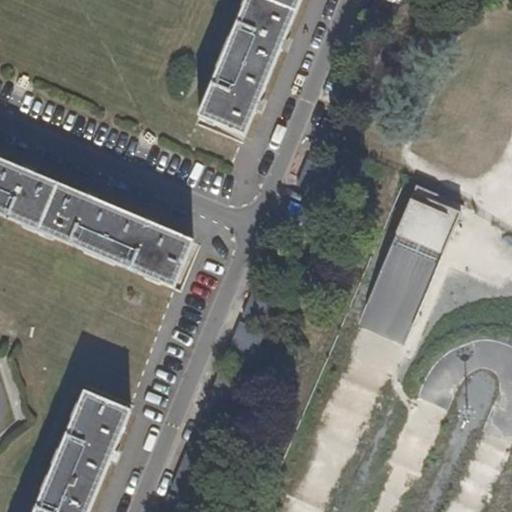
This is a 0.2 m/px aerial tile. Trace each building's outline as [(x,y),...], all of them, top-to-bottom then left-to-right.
[(243,139),(301,0),(246,0),(197,120),(243,139)] [(374,0),(366,22),(388,30),(398,4),(389,0),(374,0)] [(349,62),(370,71),(381,46),(359,37),(349,62)] [(331,105),(352,114),(364,88),(342,79),(331,105)] [(314,147),(335,155),(346,129),(325,121),(314,147)] [(0,216),(173,290),(193,244),(0,161),(0,216)] [(297,188),(318,197),(329,171),(308,161),(297,188)] [(359,327),(407,344),(457,205),(409,188),(359,327)] [(280,229),(301,238),(311,213),(290,204),(280,229)] [(263,270),(284,279),(294,254),(273,245),(263,270)] [(242,319),(263,328),(279,291),(258,282),(242,319)] [(240,324),(232,343),(254,352),(262,333),(240,324)] [(246,370),(254,352),(232,343),(225,361),(246,370)] [(206,406),(227,415),(244,376),(223,367),(206,406)] [(83,393),(32,511),(87,511),(130,413),(83,393)] [(189,449),(209,457),(225,420),(204,410),(189,449)] [(171,491),(192,500),(207,463),(186,454),(171,491)] [(162,511),(186,511),(190,505),(168,497),(162,511)]
